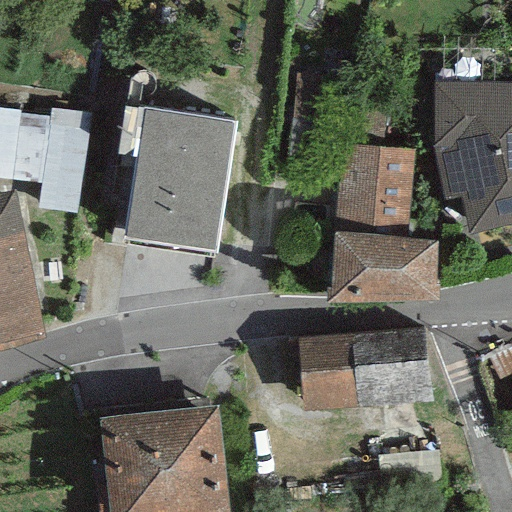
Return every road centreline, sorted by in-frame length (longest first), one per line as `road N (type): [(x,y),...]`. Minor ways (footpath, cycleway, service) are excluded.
road 1 (residential): [(0,365),(176,327),(445,308)]
road 2 (residential): [(445,308),(507,511)]
